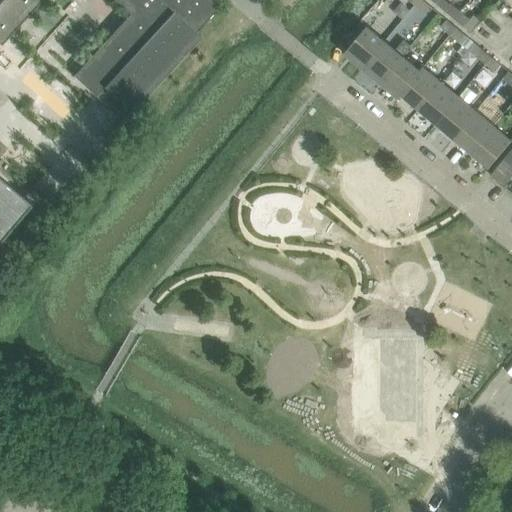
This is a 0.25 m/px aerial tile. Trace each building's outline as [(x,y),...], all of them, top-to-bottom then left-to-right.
[(0,0),(0,44),(1,45),(42,0),(114,0),(130,14),(73,76),(114,114),(123,104),(132,113),(133,112),(201,37),(195,33),(221,5),(215,0),(0,0)] [(424,14),(430,7),(421,0),(419,0),(415,6),(424,14)] [(445,11),(454,19),(460,12),(450,4),(445,11)] [(469,20),(460,12),(454,19),(464,27),(464,26),(469,20)] [(440,27),(450,35),(456,28),(446,20),(440,27)] [(344,54),(363,69),(385,42),(367,27),(344,54)] [(465,36),(456,28),(450,35),(460,43),(465,36)] [(395,50),(385,42),(363,69),(381,84),(403,57),(402,56),(411,46),(404,40),(395,50)] [(475,56),(485,64),(491,57),(481,49),(475,56)] [(398,98),(401,95),(424,68),(423,67),(420,71),(403,57),(381,84),(398,98)] [(491,57),(485,64),(495,72),(500,65),(491,57)] [(441,82),(424,68),(401,95),(419,109),(441,82)] [(419,109),(436,124),(459,97),(441,82),(419,109)] [(476,112),(459,97),(436,124),(454,139),(476,112)] [(454,139),(472,153),(494,126),(476,112),(454,139)] [(490,168),(511,141),(494,126),(472,153),(490,168)] [(504,175),(511,166),(504,159),(496,169),(504,175)] [(0,267),(35,207),(0,176),(0,267)]
